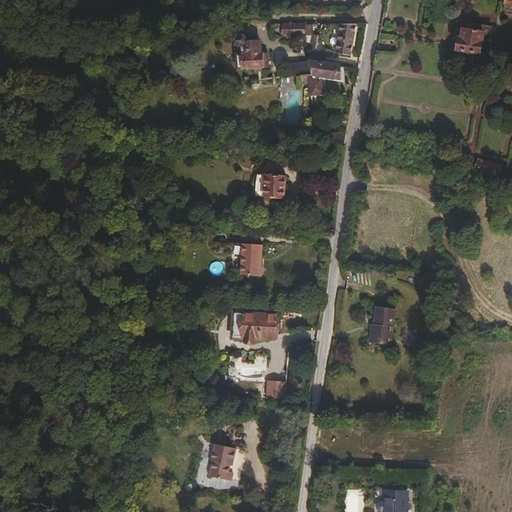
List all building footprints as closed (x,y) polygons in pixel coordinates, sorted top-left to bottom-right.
[(511,0),(503,0),(501,10),(511,12),(511,0)] [(488,42),(491,26),(467,22),(466,28),(462,28),(460,37),(456,37),(454,49),(478,54),(481,41),(488,42)] [(350,55),(355,23),(339,23),(335,52),(350,55)] [(315,49),(319,34),(312,34),(309,49),(315,49)] [(268,66),(266,52),(260,53),(258,40),(246,41),(245,37),(242,35),(239,35),(237,35),(235,38),(235,43),(238,45),(241,45),(241,51),(243,69),(245,69),(246,70),(251,70),(252,68),(268,66)] [(323,62),(324,51),(315,49),(309,49),(307,60),(323,62)] [(243,69),(241,51),(234,52),(237,70),(243,69)] [(336,78),(335,64),(323,62),(307,60),(307,61),(311,74),(313,81),(313,84),(314,84),(316,89),(325,86),(323,78),(321,79),(320,76),(336,78)] [(311,74),(307,61),(287,63),(289,76),(300,75),(311,74)] [(343,146),(345,132),(327,134),(330,146),(343,146)] [(250,144),(249,137),(224,139),(224,147),(226,147),(250,144)] [(499,174),(501,165),(476,159),(474,169),(499,174)] [(263,194),(264,174),(256,173),(255,194),(263,194)] [(286,196),(288,175),(264,174),(263,194),(286,196)] [(241,244),(239,278),(262,279),(263,245),(241,244)] [(390,343),(396,308),(376,305),(373,322),(375,322),(372,341),(390,343)] [(241,337),(242,313),(233,312),(232,337),(241,337)] [(275,326),(276,314),(242,313),(241,337),(244,337),(243,341),(255,341),(255,338),(269,338),(270,326),(275,326)] [(226,468),(226,463),(230,464),(231,451),(210,448),(208,465),(209,465),(207,482),(229,485),(230,475),(225,475),(226,468)] [(403,511),(406,490),(384,488),(383,499),(382,510),(381,511),(403,511)] [(382,510),(383,499),(379,499),(376,500),(375,501),(374,507),(376,509),(382,510)]
